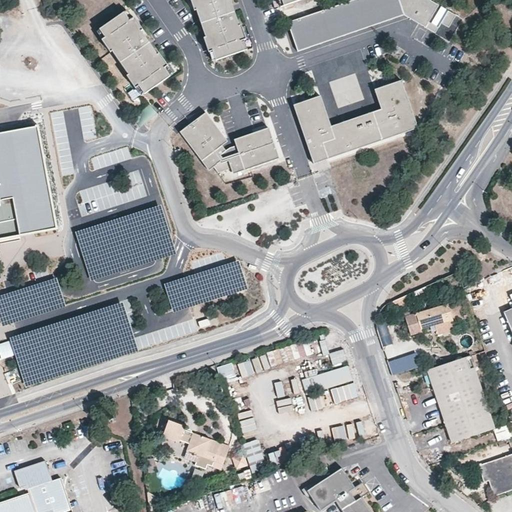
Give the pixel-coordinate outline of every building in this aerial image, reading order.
[(190,0),(195,11),(197,10),(206,37),(204,38),(209,53),(213,51),(217,61),(248,50),(245,40),(247,39),(242,25),(240,26),(230,0),(190,0)] [(299,51),(405,14),(435,34),(436,34),(436,33),(442,23),(445,18),(453,22),(457,15),(448,11),(439,27),(430,22),(440,5),(431,0),(353,0),(328,9),(301,18),(289,22),(299,51)] [(158,55),(142,31),(144,30),(135,18),(130,21),(125,12),(100,30),(106,38),(102,40),(111,53),(112,51),(129,75),(127,76),(136,89),(139,86),(144,94),(171,76),(165,68),(169,66),(160,53),(158,55)] [(453,22),(445,18),(442,23),(450,28),(453,22)] [(401,134),(418,129),(402,80),(375,90),(382,109),(332,126),(322,95),(295,105),(293,105),(312,161),(327,155),(328,158),(396,135),(401,133),(401,134)] [(140,125),(157,114),(151,105),(134,117),(140,125)] [(279,159),(270,127),(235,139),(240,153),(230,156),(222,146),(228,142),(206,113),(180,132),(202,161),(207,158),(214,167),(218,173),(231,169),(243,165),(245,171),(279,159)] [(0,140),(0,158),(7,196),(14,234),(65,226),(49,131),(0,140)] [(314,164),(401,134),(401,133),(396,135),(328,158),(327,155),(312,161),(314,164)] [(214,167),(207,158),(202,161),(209,171),(214,167)] [(245,171),(243,165),(231,169),(233,175),(245,171)] [(0,236),(14,234),(7,196),(0,197),(0,236)] [(456,303),(448,305),(452,320),(460,318),(456,303)] [(448,305),(416,314),(406,317),(411,335),(422,332),(421,329),(436,326),(452,320),(448,305)] [(436,326),(438,336),(455,331),(452,320),(436,326)] [(324,337),(318,339),(322,355),(328,353),(324,337)] [(263,368),(305,357),(301,342),(259,353),(263,368)] [(343,348),(329,351),(331,364),(346,361),(343,348)] [(392,374),(419,366),(415,352),(388,360),(392,374)] [(429,370),(434,385),(476,371),(471,356),(429,370)] [(244,361),(249,376),(256,373),(251,359),(244,361)] [(216,366),(220,380),(235,376),(232,362),(216,366)] [(241,379),(248,377),(243,362),(236,364),(241,379)] [(301,379),(306,394),(352,380),(347,364),(301,379)] [(434,385),(441,406),(453,441),(495,427),(478,377),(476,371),(434,385)] [(301,393),(298,378),(283,381),(285,396),(301,393)] [(285,395),(280,382),(274,385),(278,398),(285,395)] [(333,402),(357,398),(354,383),(330,387),(333,402)] [(242,435),(255,431),(249,412),(236,416),(242,435)] [(361,435),(361,434),(373,433),(373,418),(356,419),(357,421),(340,422),(341,436),(361,435)] [(228,449),(183,431),(184,427),(168,422),(163,438),(178,444),(179,441),(188,445),(191,455),(196,457),(192,467),(204,472),(206,467),(219,472),(228,449)] [(494,428),(497,440),(511,437),(508,424),(494,428)] [(323,429),(328,442),(340,438),(336,425),(323,429)] [(243,442),(250,472),(265,469),(259,439),(243,442)] [(283,446),(266,452),(271,467),(289,461),(283,446)] [(511,489),(511,452),(477,464),(482,481),(487,480),(492,496),(511,489)] [(243,453),(232,457),(236,469),(247,465),(243,453)] [(28,493),(0,502),(0,511),(61,511),(51,482),(45,461),(14,472),(19,488),(26,486),(27,490),(32,488),(33,491),(28,493)] [(321,511),(324,511),(337,503),(342,508),(344,511),(373,511),(363,498),(368,494),(360,485),(356,488),(342,469),(322,485),(312,492),(309,488),(304,492),(306,496),(309,494),(312,498),(321,511)] [(71,511),(61,479),(51,482),(61,511),(71,511)] [(322,485),(319,481),(309,488),(312,492),(322,485)] [(368,494),(370,492),(363,483),(360,485),(368,494)] [(213,493),(217,508),(247,501),(243,486),(213,493)]
